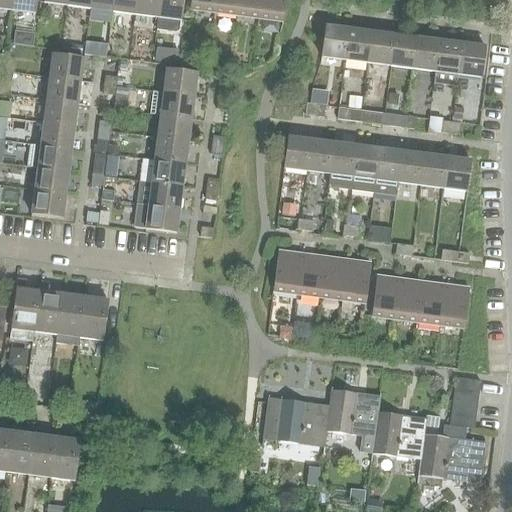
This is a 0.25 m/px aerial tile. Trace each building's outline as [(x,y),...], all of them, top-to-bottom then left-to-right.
[(0,0),(0,10),(11,12),(12,0),(0,0)] [(12,0),(11,12),(34,15),(36,0),(12,0)] [(67,0),(67,7),(89,10),(90,0),(67,0)] [(90,0),(89,10),(112,13),(113,0),(90,0)] [(113,0),(112,13),(134,16),(136,0),(113,0)] [(136,0),(134,16),(157,19),(159,0),(136,0)] [(178,31),(179,22),(180,22),(182,0),(159,0),(157,19),(155,31),(175,34),(178,31)] [(212,14),(214,0),(190,0),(190,11),(212,14)] [(235,17),(237,0),(214,0),(212,14),(235,17)] [(258,20),(260,0),(237,0),(235,17),(258,20)] [(260,0),(258,20),(282,23),(284,0),(260,0)] [(396,13),(398,1),(391,0),(388,0),(387,11),(396,13)] [(398,1),(396,13),(405,14),(407,2),(398,1)] [(442,18),(443,7),(434,6),(433,17),(442,18)] [(443,7),(442,18),(451,20),(452,8),(443,7)] [(488,24),(489,13),(480,11),(478,23),(488,24)] [(321,59),(344,62),(348,30),(325,27),(321,59)] [(348,30),(344,62),(367,64),(371,33),(348,30)] [(371,33),(367,64),(389,67),(393,36),(371,33)] [(393,36),(389,67),(412,70),(416,39),(393,36)] [(416,39),(412,70),(435,73),(438,42),(416,39)] [(438,42),(435,73),(433,85),(456,88),(457,76),(461,45),(438,42)] [(461,45),(457,76),(481,79),(484,48),(461,45)] [(70,54),(81,56),(82,48),(71,46),(70,54)] [(156,49),(155,63),(176,65),(178,51),(156,49)] [(83,60),(52,56),(48,79),(80,83),(83,60)] [(194,98),(197,75),(166,71),(163,94),(162,94),(194,98)] [(103,87),(115,88),(116,79),(105,78),(103,87)] [(80,83),(48,79),(46,102),(77,106),(80,83)] [(115,88),(103,87),(102,96),(114,97),(115,88)] [(113,111),(125,112),(128,90),(116,88),(113,111)] [(217,102),(229,103),(230,94),(219,92),(217,102)] [(160,117),(191,121),(194,98),(162,94),(163,94),(152,93),(149,116),(159,117),(160,117)] [(397,97),(388,96),(387,105),(396,106),(397,97)] [(362,99),(354,98),(353,110),(360,111),(362,99)] [(77,106),(46,102),(43,124),(74,129),(77,106)] [(229,103),(217,102),(216,111),(228,112),(229,103)] [(306,105),(305,117),(314,118),(315,106),(310,106),(306,105)] [(315,106),(314,118),(323,119),(324,107),(315,106)] [(359,124),(361,112),(338,109),(336,121),(350,122),(359,124)] [(453,119),(461,120),(462,110),(454,109),(453,119)] [(381,127),(383,115),(361,112),(359,124),(368,125),(381,127)] [(404,129),(406,118),(383,115),(381,127),(395,128),(404,129)] [(160,117),(157,140),(188,144),(191,121),(160,117)] [(406,118),(404,129),(413,131),(415,119),(406,118)] [(97,132),(109,133),(111,124),(99,122),(97,132)] [(441,134),(450,135),(451,123),(442,122),(441,134)] [(451,123),(450,135),(459,136),(460,125),(451,123)] [(74,129),(43,124),(40,147),(71,151),(74,129)] [(312,130),(289,127),(283,170),(307,173),(311,142),(310,142),(312,130)] [(96,141),(108,142),(109,133),(97,132),(96,141)] [(213,138),(212,147),(223,148),(224,139),(213,138)] [(188,144),(157,140),(154,162),(185,166),(188,144)] [(108,142),(96,141),(96,146),(94,146),(93,154),(106,156),(108,142)] [(311,142),(307,173),(329,176),(333,144),(311,142)] [(333,144),(329,176),(327,189),(350,192),(352,178),(356,147),(333,144)] [(26,168),(37,170),(68,174),(71,151),(40,147),(29,146),(26,168)] [(118,148),(108,147),(107,155),(117,157),(118,148)] [(223,148),(212,147),(210,156),(222,157),(223,148)] [(356,147),(352,178),(350,192),(373,195),(374,181),(378,150),(356,147)] [(378,150),(374,181),(373,195),(395,198),(397,184),(401,153),(378,150)] [(401,153),(397,184),(420,187),(424,156),(401,153)] [(106,156),(106,160),(103,178),(112,179),(115,157),(106,156)] [(424,156),(420,187),(442,190),(446,159),(424,156)] [(106,160),(94,158),(92,177),(103,179),(103,178),(106,160)] [(446,159),(442,190),(466,193),(470,162),(446,159)] [(185,166),(154,162),(154,163),(142,161),(139,184),(151,185),(182,189),(185,166)] [(68,174),(37,170),(34,192),(65,196),(68,174)] [(103,179),(92,177),(90,186),(102,187),(103,179)] [(207,183),(206,192),(217,193),(218,184),(207,183)] [(151,185),(139,184),(136,205),(148,207),(179,211),(182,189),(151,185)] [(65,196),(34,192),(31,216),(62,220),(65,196)] [(217,193),(206,192),(204,201),(216,202),(217,193)] [(294,218),(296,206),(282,204),(281,216),(294,218)] [(179,211),(148,207),(145,231),(176,235),(179,211)] [(97,225),(97,226),(108,227),(109,214),(99,213),(98,216),(97,225)] [(98,216),(87,214),(86,223),(97,225),(98,216)] [(296,231),(304,232),(305,222),(298,221),(296,231)] [(305,222),(304,232),(312,233),(313,223),(305,222)] [(326,222),(324,233),(331,234),(333,223),(326,222)] [(351,228),(343,227),(342,237),(350,238),(351,228)] [(351,228),(350,238),(357,239),(359,229),(351,228)] [(211,240),(212,230),(201,229),(200,238),(211,240)] [(396,246),(395,256),(403,257),(404,247),(396,246)] [(404,247),(403,257),(410,258),(412,248),(404,247)] [(442,251),(440,262),(448,263),(449,253),(442,251)] [(273,293),(296,296),(301,256),(278,253),(273,293)] [(449,253),(448,263),(455,264),(457,254),(449,253)] [(457,254),(455,264),(468,266),(469,255),(457,254)] [(301,256),(296,296),(319,299),(324,259),(301,256)] [(324,259),(319,299),(341,302),(347,262),(324,259)] [(347,262),(341,302),(340,311),(353,313),(354,304),(365,305),(370,265),(347,262)] [(371,318),(394,321),(400,281),(376,278),(371,318)] [(26,281),(17,280),(11,331),(10,340),(32,343),(39,290),(39,293),(24,291),(26,281)] [(400,281),(394,321),(417,324),(422,284),(400,281)] [(33,343),(34,334),(56,336),(62,296),(47,294),(48,284),(41,283),(40,290),(39,290),(32,343),(33,343)] [(422,284),(417,324),(440,327),(445,287),(422,284)] [(445,287),(440,327),(463,330),(468,290),(445,287)] [(79,339),(84,299),(62,296),(56,336),(55,345),(78,348),(79,339)] [(79,339),(102,342),(107,302),(84,299),(79,339)] [(453,391),(478,395),(480,383),(455,379),(453,391)] [(23,384),(0,380),(0,396),(21,399),(23,384)] [(377,412),(378,412),(380,396),(331,389),(329,405),(326,433),(361,438),(359,454),(371,456),(373,440),(374,440),(377,412)] [(478,395),(453,391),(452,403),(477,407),(478,395)] [(329,405),(269,397),(262,441),(324,450),(326,433),(329,405)] [(84,414),(95,415),(96,404),(86,403),(84,414)] [(477,407),(452,403),(450,416),(475,419),(477,407)] [(424,434),(426,418),(378,412),(377,412),(374,440),(373,440),(371,456),(419,462),(420,462),(424,434)] [(449,428),(466,430),(473,431),(475,419),(450,416),(449,427),(449,428)] [(443,427),(442,436),(424,434),(420,462),(419,462),(417,478),(480,486),(485,444),(472,442),(472,440),(465,439),(466,430),(449,428),(449,427),(443,427)] [(0,431),(0,473),(5,474),(11,433),(0,431)] [(11,433),(5,474),(28,477),(33,436),(11,433)] [(33,436),(28,477),(51,480),(56,439),(33,436)] [(56,439),(51,480),(74,483),(79,442),(56,439)] [(252,461),(250,475),(258,476),(260,462),(252,461)] [(373,511),(375,503),(367,502),(365,511),(373,511)]
